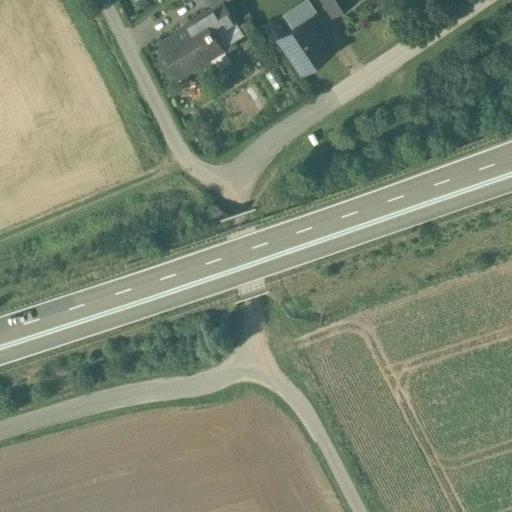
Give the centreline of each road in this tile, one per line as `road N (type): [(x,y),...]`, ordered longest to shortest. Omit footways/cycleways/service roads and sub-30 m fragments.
road 1 (trunk): [(511,154),(0,327)]
road 2 (trunk): [(0,353),(511,180)]
road 3 (unclassified): [(487,0),(282,137),(230,183)]
road 4 (unclassified): [(0,429),(136,393),(202,385),(257,360)]
road 5 (unclassified): [(102,0),(179,149),(203,174),(230,183)]
road 6 (unclassified): [(257,360),(304,409),(359,511)]
road 7 (unclassified): [(230,183),(257,360)]
